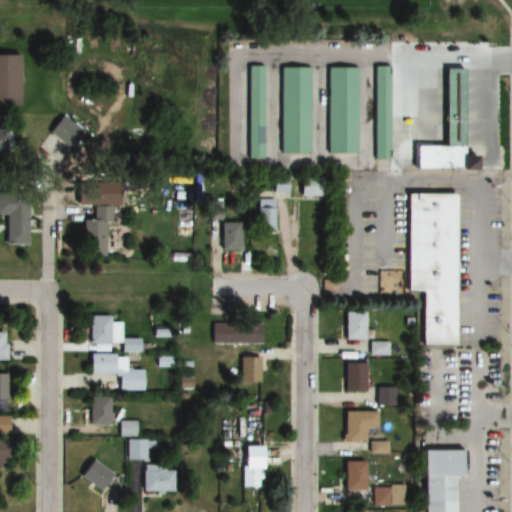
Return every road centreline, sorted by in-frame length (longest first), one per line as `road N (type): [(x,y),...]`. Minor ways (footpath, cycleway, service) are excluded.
road 1 (residential): [(308,289),(305,511)]
road 2 (residential): [(45,291),(47,511)]
